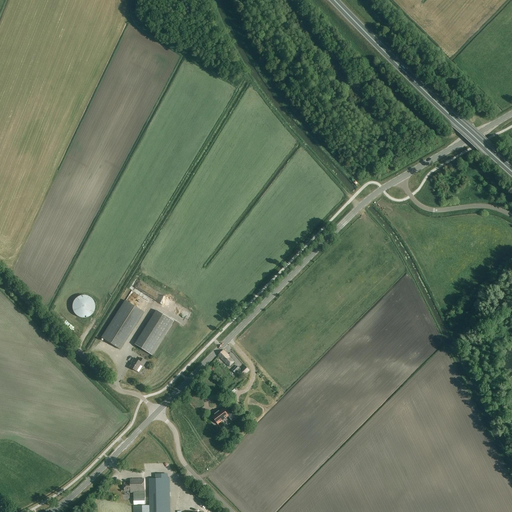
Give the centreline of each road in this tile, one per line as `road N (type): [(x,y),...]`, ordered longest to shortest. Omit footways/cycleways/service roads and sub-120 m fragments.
road 1 (secondary): [(156,412),(316,248),(402,177)]
road 2 (trunk): [(511,171),(333,0)]
road 3 (unclassified): [(156,412),(114,387),(0,275)]
road 4 (secondary): [(50,511),(156,412)]
road 5 (unclassified): [(511,215),(487,206),(432,211),(419,206),(402,177)]
road 6 (unclassified): [(232,511),(181,460),(173,429),(156,412)]
road 7 (secondary): [(402,177),(511,113)]
